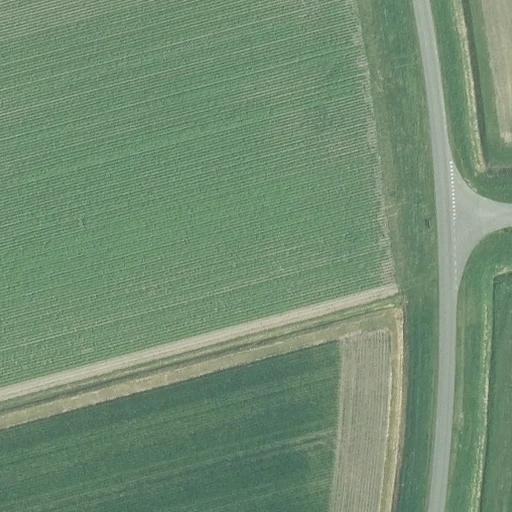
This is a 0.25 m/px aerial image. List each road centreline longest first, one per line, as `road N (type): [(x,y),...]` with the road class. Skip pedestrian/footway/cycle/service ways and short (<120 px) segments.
road 1 (unclassified): [(434,511),(445,394),(444,220)]
road 2 (unclassified): [(444,220),(420,0)]
